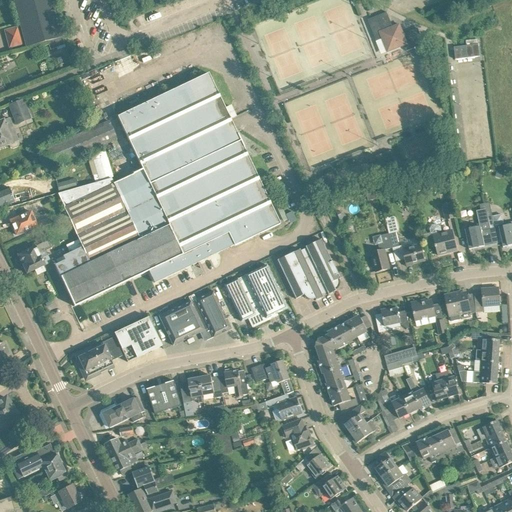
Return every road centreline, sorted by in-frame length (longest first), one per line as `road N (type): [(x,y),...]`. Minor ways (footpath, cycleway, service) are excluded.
road 1 (residential): [(68,406),(152,368),(291,332)]
road 2 (residential): [(291,332),(364,297),(511,270)]
road 3 (residential): [(351,468),(443,416),(510,396)]
road 4 (tertiary): [(68,406),(0,266)]
road 5 (residential): [(351,468),(323,426),(291,332)]
